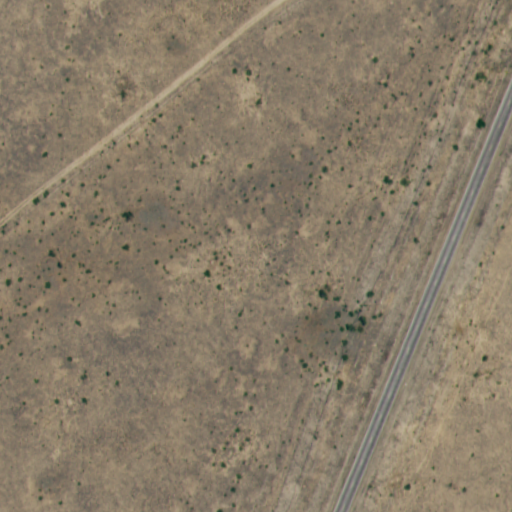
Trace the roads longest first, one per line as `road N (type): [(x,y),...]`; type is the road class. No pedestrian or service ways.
road 1 (secondary): [(511,97),(341,511)]
road 2 (residential): [(232,0),(0,183)]
